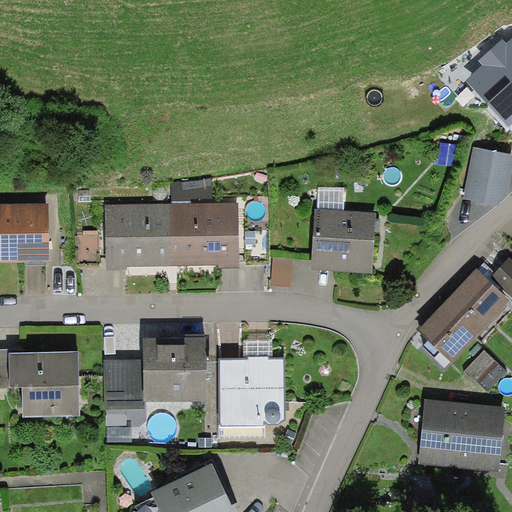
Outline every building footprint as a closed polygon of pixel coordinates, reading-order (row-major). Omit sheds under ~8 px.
[(508,128),(511,124),(511,36),(507,41),(500,33),(474,57),(481,64),(464,79),(508,128)] [(511,156),(511,155),(477,151),(470,195),(505,200),(511,156)] [(171,212),(106,211),(106,269),(267,270),(268,234),(238,233),(238,210),(195,209),(195,186),(171,185),(171,212)] [(339,213),(315,210),(311,258),(367,263),(372,210),(340,207),(339,213)] [(52,208),(0,210),(0,268),(54,267),(52,208)] [(511,259),(507,255),(491,271),(511,290),(511,259)] [(289,288),(291,262),(272,260),(270,286),(289,288)] [(477,271),(447,301),(473,326),(502,295),(477,271)] [(473,326),(447,301),(423,325),(431,333),(422,342),(440,360),(473,326)] [(495,352),(482,339),(458,363),(471,376),(474,372),(495,352)] [(146,366),(145,407),(207,407),(207,346),(186,346),(186,352),(164,352),(164,345),(146,345),(146,366)] [(495,352),(474,372),(485,384),(506,363),(495,352)] [(0,390),(14,390),(13,360),(12,355),(0,355),(0,390)] [(284,356),(219,356),(222,426),(265,426),(274,425),(280,423),(286,419),(284,356)] [(13,360),(14,390),(14,395),(25,395),(26,420),(79,418),(77,358),(13,360)] [(146,366),(106,366),(105,425),(125,425),(125,414),(145,414),(145,407),(146,366)] [(496,404),(427,398),(423,449),(492,454),(496,404)] [(233,511),(211,467),(177,481),(182,491),(138,511),(233,511)] [(423,511),(425,497),(407,495),(405,511),(423,511)]
